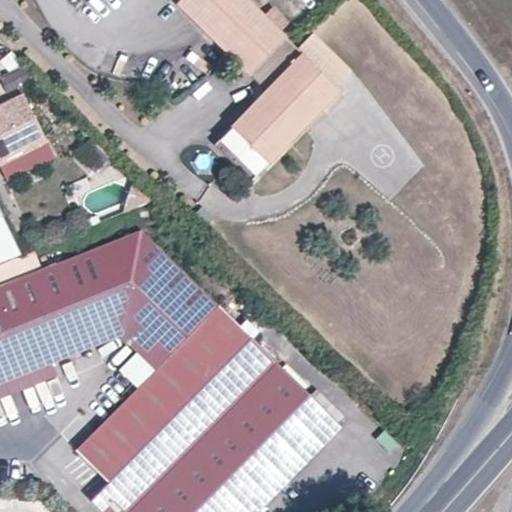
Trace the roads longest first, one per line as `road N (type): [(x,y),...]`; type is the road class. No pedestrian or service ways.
road 1 (primary): [(511,359),(476,422),(404,511)]
road 2 (primary): [(421,0),(482,71),(511,124)]
